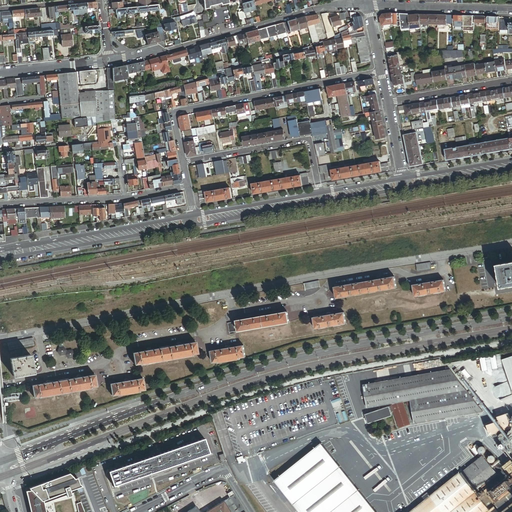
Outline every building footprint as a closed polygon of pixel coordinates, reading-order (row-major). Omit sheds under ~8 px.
[(194,12),(180,17),(181,20),(181,21),(195,16),(194,12)] [(13,20),(12,17),(11,17),(11,13),(1,14),(2,19),(8,18),(9,23),(13,23),(13,20)] [(323,21),(329,19),(329,18),(327,13),(326,13),(321,14),(323,21)] [(392,13),(383,14),(380,18),(382,26),(393,25),(392,13)] [(392,13),(393,25),(398,24),(398,26),(401,26),(400,22),(400,16),(399,14),(392,13)] [(305,17),(307,24),(314,22),(319,21),(317,14),(305,17)] [(409,21),(410,29),(421,28),(420,24),(419,14),(408,14),(408,15),(409,21)] [(419,14),(420,24),(429,25),(429,15),(419,14)] [(331,26),(332,27),(341,24),(338,15),(333,17),(331,17),(329,18),(329,19),(330,22),(331,26)] [(429,15),(429,25),(438,25),(438,15),(429,15)] [(438,15),(438,25),(446,25),(446,23),(447,15),(438,15)] [(197,22),(195,16),(181,21),(183,26),(197,22)] [(355,17),(352,17),(353,21),(351,22),(353,25),(351,27),(353,30),(355,29),(363,26),(361,16),(355,17)] [(463,23),(463,26),(473,26),(473,23),(473,16),(464,16),(463,23)] [(499,17),(487,16),(487,29),(499,29),(499,17)] [(308,27),(307,24),(305,17),(296,19),(299,29),(308,27)] [(286,33),(299,29),(296,19),(283,23),(285,29),(286,33)] [(509,20),(501,20),(500,30),(508,31),(509,20)] [(167,23),(163,24),(165,31),(177,29),(175,22),(167,23)] [(276,32),(285,29),(283,23),(274,25),(276,32)] [(100,25),(95,26),(89,26),(85,27),(85,30),(85,33),(100,32),(100,25)] [(268,37),(277,35),(276,32),(274,25),(266,28),(268,37)] [(260,40),(268,37),(266,28),(257,30),(260,40)] [(145,36),(143,29),(135,30),(136,32),(138,39),(145,37),(145,36)] [(260,40),(257,30),(245,33),(247,42),(248,44),(260,40)] [(148,45),(161,41),(159,34),(158,32),(145,36),(145,37),(148,45)] [(245,33),(236,36),(238,43),(239,45),(247,42),(245,33)] [(71,34),(61,35),(62,46),(73,45),(71,34)] [(351,44),(350,38),(349,35),(341,36),(342,39),(343,46),(351,44)] [(370,61),(365,35),(355,37),(356,43),(360,63),(370,61)] [(225,39),(227,45),(228,47),(235,44),(233,37),(225,39)] [(29,42),(28,38),(18,39),(16,39),(17,56),(18,61),(18,63),(22,63),(20,44),(29,43),(29,42)] [(343,46),(342,39),(334,40),(336,48),(343,47),(343,46)] [(336,48),(334,40),(322,42),(323,45),(324,50),(324,51),(336,48)] [(211,50),(219,47),(217,41),(209,44),(211,50)] [(212,52),(211,50),(209,44),(199,46),(202,55),(206,54),(212,52)] [(324,50),(323,45),(315,46),(316,54),(320,53),(320,51),(324,50)] [(199,46),(196,47),(199,55),(188,58),(189,61),(195,59),(195,61),(203,59),(202,55),(199,46)] [(188,55),(188,58),(199,55),(196,47),(186,50),(188,55)] [(181,57),(188,55),(186,50),(166,56),(167,61),(172,60),(181,57)] [(454,51),(453,51),(452,51),(453,58),(454,59),(464,58),(462,50),(458,51),(454,51)] [(453,58),(452,51),(448,51),(442,51),(444,59),(453,58)] [(395,53),(388,54),(391,68),(400,66),(397,52),(395,53)] [(157,59),(145,62),(144,70),(144,71),(151,69),(152,72),(161,70),(162,74),(170,72),(168,63),(167,61),(166,56),(160,58),(160,59),(157,59)] [(234,67),(240,66),(244,65),(242,57),(238,58),(240,64),(236,65),(236,63),(235,63),(234,59),(231,60),(232,63),(234,67)] [(505,62),(504,59),(503,59),(501,60),(495,61),(497,71),(506,69),(505,64),(505,62)] [(262,63),(261,61),(253,63),(250,63),(250,67),(251,69),(252,69),(262,67),(262,65),(262,63)] [(497,71),(495,61),(485,63),(487,73),(497,71)] [(136,72),(144,70),(145,62),(135,64),(136,72)] [(274,68),(273,63),(262,65),(262,67),(263,73),(264,74),(271,73),(274,72),(274,68)] [(475,65),(475,63),(465,65),(467,76),(477,74),(475,65)] [(487,73),(485,63),(478,64),(477,63),(476,64),(476,65),(475,65),(477,74),(487,73)] [(135,72),(136,72),(135,64),(126,66),(128,74),(135,72)] [(457,78),(455,67),(453,67),(452,65),(445,66),(445,69),(447,80),(457,78)] [(467,76),(465,65),(455,67),(457,78),(467,76)] [(113,81),(128,78),(128,74),(126,66),(112,69),(113,81)] [(402,75),(400,66),(391,68),(392,77),(402,75)] [(232,70),(232,68),(229,68),(225,69),(224,69),(225,74),(231,73),(232,77),(233,76),(232,70)] [(238,75),(242,74),(241,69),(232,70),(233,76),(234,77),(237,77),(236,75),(238,75)] [(447,80),(445,69),(433,72),(435,82),(447,80)] [(76,72),(78,84),(95,83),(94,70),(76,72)] [(80,104),(80,102),(78,92),(78,84),(76,72),(57,74),(57,75),(58,80),(58,82),(59,92),(60,98),(60,101),(61,106),(80,104)] [(417,85),(434,82),(432,72),(423,73),(415,75),(416,81),(417,85)] [(234,77),(233,76),(232,77),(231,73),(225,74),(226,76),(227,82),(234,80),(234,77)] [(404,84),(402,75),(392,77),(394,85),(404,84)] [(16,88),(15,82),(15,79),(6,80),(7,84),(7,89),(16,88)] [(208,82),(207,79),(195,82),(196,85),(196,87),(208,84),(208,82)] [(219,80),(208,82),(208,84),(210,91),(221,89),(220,84),(219,80)] [(16,94),(23,94),(23,84),(22,81),(15,82),(16,88),(16,94)] [(346,84),(347,91),(355,89),(354,82),(346,84)] [(338,95),(347,93),(347,91),(346,84),(329,87),(330,96),(338,95)] [(184,88),(183,86),(182,86),(175,88),(169,89),(170,94),(180,91),(180,92),(184,91),(184,88)] [(511,96),(511,87),(503,89),(505,98),(511,96)] [(320,89),(305,92),(306,100),(307,103),(322,100),(320,89)] [(505,98),(503,89),(494,90),(496,99),(505,98)] [(104,121),(115,119),(114,90),(108,91),(102,91),(103,101),(104,121)] [(496,99),(494,90),(486,92),(487,101),(496,99)] [(102,91),(78,92),(80,102),(103,101),(102,91)] [(295,94),(297,102),(301,101),(306,100),(305,92),(295,94)] [(487,101),(486,92),(477,93),(479,102),(487,101)] [(340,103),(349,102),(347,93),(338,95),(340,103)] [(479,102),(477,93),(469,95),(470,104),(479,102)] [(288,104),(297,102),(295,94),(286,96),(287,102),(288,104)] [(369,95),(366,96),(367,102),(371,101),(372,108),(363,110),(364,113),(371,112),(380,110),(377,94),(369,95)] [(470,104),(469,95),(460,96),(462,105),(470,104)] [(275,106),(278,106),(280,105),(279,103),(284,102),(283,96),(274,98),(275,106)] [(462,105),(460,96),(451,98),(453,107),(462,105)] [(275,107),(275,106),(274,98),(266,99),(268,108),(275,107)] [(453,107),(451,98),(437,100),(439,109),(453,107)] [(256,110),(260,110),(264,109),(268,108),(266,99),(255,102),(256,110)] [(439,109),(437,100),(428,102),(430,111),(439,109)] [(103,101),(80,102),(80,104),(81,118),(91,117),(93,123),(104,121),(103,101)] [(430,111),(428,102),(420,103),(422,112),(427,112),(430,111)] [(248,116),(252,115),(249,103),(244,104),(246,112),(238,114),(238,117),(246,116),(248,116)] [(422,112),(420,103),(405,106),(407,115),(422,112)] [(62,120),(81,118),(80,104),(61,106),(62,119),(62,120)] [(237,111),(238,114),(246,112),(244,104),(236,105),(237,111)] [(11,114),(10,106),(0,106),(0,115),(1,121),(3,121),(3,126),(5,126),(11,125),(12,125),(11,114)] [(342,118),(352,116),(351,111),(350,107),(341,109),(342,118)] [(213,117),(227,114),(227,113),(226,108),(212,110),(213,117)] [(214,119),(213,117),(212,110),(196,113),(198,122),(214,119)] [(382,120),(380,110),(371,112),(373,122),(382,120)] [(17,125),(30,124),(29,120),(16,122),(16,121),(16,120),(15,120),(14,114),(11,114),(12,125),(17,125)] [(182,132),(191,129),(188,115),(180,117),(179,118),(182,132)] [(298,123),(297,116),(296,115),(288,116),(292,137),(300,136),(298,123)] [(138,117),(137,117),(135,117),(134,117),(135,120),(131,121),(132,124),(136,123),(137,131),(140,131),(140,130),(138,117)] [(412,122),(413,130),(424,128),(423,123),(422,117),(420,117),(421,121),(412,122)] [(86,118),(74,119),(75,128),(87,127),(86,118)] [(281,127),(279,118),(273,119),(274,128),(281,127)] [(334,131),(331,120),(311,124),(313,133),(313,136),(328,133),(329,133),(328,132),(334,131)] [(385,137),(382,120),(373,122),(377,139),(385,137)] [(311,124),(310,121),(298,123),(300,136),(313,133),(311,124)] [(34,125),(33,123),(30,124),(17,125),(17,128),(23,127),(24,135),(28,135),(31,135),(31,133),(33,133),(32,125),(34,125)] [(113,125),(112,123),(98,126),(100,142),(109,141),(110,141),(108,128),(113,128),(113,125)] [(126,124),(127,132),(137,131),(136,123),(132,124),(128,124),(126,124)] [(166,132),(164,123),(161,124),(156,125),(158,134),(159,134),(162,133),(166,132)] [(17,128),(17,125),(12,125),(11,125),(12,131),(21,130),(21,136),(24,135),(23,127),(17,128)] [(71,136),(70,125),(58,126),(59,137),(71,136)] [(46,137),(46,134),(45,127),(41,128),(41,136),(36,136),(36,137),(36,143),(47,142),(46,137)] [(277,140),(285,139),(284,129),(278,130),(275,131),(277,140)] [(137,131),(127,132),(128,139),(138,138),(137,131)] [(234,131),(220,134),(222,143),(232,141),(232,140),(236,139),(234,131)] [(268,142),(277,140),(275,131),(266,133),(268,142)] [(338,152),(337,148),(334,131),(328,132),(329,133),(328,133),(332,153),(338,152)] [(407,148),(419,145),(417,132),(404,135),(407,148)] [(260,143),(268,142),(266,133),(258,134),(260,143)] [(253,145),(260,143),(258,134),(256,134),(253,135),(252,135),(253,145)] [(244,146),(253,145),(252,135),(248,136),(244,137),(243,137),(244,146)] [(511,149),(510,138),(482,143),(484,154),(511,149)] [(109,144),(109,141),(100,142),(100,144),(99,144),(99,150),(108,149),(108,148),(113,147),(112,143),(109,144)] [(170,151),(168,141),(165,142),(167,149),(158,150),(159,154),(164,153),(165,152),(166,152),(170,151)] [(190,156),(197,155),(196,147),(195,143),(194,141),(185,143),(187,155),(190,156)] [(144,153),(142,142),(136,143),(134,143),(135,146),(135,148),(135,151),(137,158),(144,157),(144,156),(144,153)] [(205,153),(215,152),(214,146),(213,146),(212,142),(211,143),(211,145),(208,145),(203,146),(204,151),(205,153)] [(317,156),(326,154),(324,143),(315,145),(317,156)] [(471,156),(484,154),(482,143),(475,145),(470,146),(471,156)] [(421,154),(419,145),(407,148),(408,157),(421,154)] [(68,146),(59,147),(59,152),(61,152),(61,157),(67,157),(66,151),(68,151),(68,146)] [(459,158),(471,156),(470,146),(457,148),(459,158)] [(44,151),(43,148),(34,149),(35,153),(35,157),(38,157),(37,152),(44,151)] [(447,160),(459,158),(457,148),(445,150),(447,160)] [(177,159),(175,150),(170,151),(166,152),(166,153),(167,155),(168,161),(177,159)] [(15,157),(14,151),(6,152),(7,163),(16,163),(15,157)] [(146,168),(146,170),(158,167),(157,163),(156,154),(150,155),(144,156),(144,157),(145,160),(146,168)] [(422,161),(421,154),(408,157),(410,167),(423,164),(422,161)] [(243,157),(244,164),(252,163),(251,155),(243,157)] [(136,164),(135,158),(124,160),(125,163),(133,162),(134,170),(137,170),(136,166),(136,164)] [(138,170),(146,168),(145,160),(137,161),(137,163),(137,165),(138,170)] [(223,161),(215,162),(217,176),(230,173),(229,166),(224,167),(223,161)] [(357,176),(382,171),(381,171),(380,164),(380,163),(380,161),(355,166),(357,176)] [(282,162),(274,163),(276,175),(284,173),(282,162)] [(14,174),(17,173),(16,169),(15,169),(15,166),(16,166),(16,163),(7,163),(9,174),(14,174)] [(104,168),(104,163),(94,164),(95,171),(96,180),(98,180),(102,179),(101,168),(104,168)] [(381,171),(382,171),(389,170),(387,163),(380,164),(381,171)] [(85,173),(85,172),(84,166),(81,166),(80,164),(75,165),(76,170),(77,170),(77,174),(82,174),(85,173)] [(95,171),(94,164),(85,164),(86,172),(95,171)] [(181,180),(178,164),(172,165),(172,166),(172,167),(173,172),(174,178),(171,179),(172,184),(180,182),(181,180)] [(207,178),(204,164),(198,165),(201,179),(207,178)] [(73,165),(58,167),(58,174),(73,173),(73,165)] [(319,166),(321,174),(325,173),(328,172),(327,165),(319,166)] [(58,174),(58,167),(57,167),(57,166),(51,167),(52,180),(53,180),(56,180),(59,179),(58,174)] [(333,180),(357,176),(355,166),(331,170),(331,172),(333,180)] [(46,190),(43,168),(36,168),(40,198),(48,197),(48,189),(46,190)] [(331,172),(328,172),(325,173),(326,181),(333,180),(331,172)] [(36,173),(27,174),(29,188),(34,187),(34,184),(38,184),(36,173)] [(160,177),(160,178),(162,186),(172,184),(171,179),(170,175),(160,177)] [(276,180),(278,190),(303,186),(303,185),(301,178),(301,175),(276,180)] [(248,185),(246,176),(236,178),(235,177),(233,177),(233,179),(231,179),(232,188),(239,187),(241,186),(248,185)] [(19,191),(22,190),(27,190),(25,177),(24,177),(21,178),(17,178),(18,183),(18,186),(19,191)] [(308,177),(301,178),(303,185),(310,184),(308,177)] [(162,186),(160,178),(148,181),(149,188),(162,186)] [(97,195),(96,188),(96,185),(96,180),(92,180),(92,182),(87,183),(88,189),(88,195),(97,195)] [(254,194),(278,190),(276,180),(252,184),(254,194)] [(61,197),(71,196),(71,193),(71,190),(70,186),(60,187),(60,192),(61,197)] [(208,202),(208,203),(232,198),(230,188),(206,192),(207,198),(208,202)] [(199,192),(200,199),(207,198),(206,192),(205,191),(199,192)] [(183,192),(168,195),(169,201),(176,200),(177,205),(186,204),(183,192)] [(152,204),(165,202),(164,196),(151,199),(152,204)] [(165,204),(165,202),(152,204),(151,199),(149,199),(151,205),(151,207),(153,207),(165,204)] [(128,208),(138,206),(137,201),(123,204),(124,212),(125,218),(129,217),(128,208)] [(124,212),(123,204),(119,204),(119,207),(115,208),(115,214),(115,219),(120,219),(119,212),(124,212)] [(90,206),(79,206),(79,212),(79,216),(91,215),(90,208),(90,206)] [(40,218),(50,217),(49,207),(39,208),(40,218)] [(65,218),(64,207),(63,207),(49,207),(50,217),(50,219),(65,218)] [(37,220),(40,219),(40,218),(39,208),(30,208),(24,209),(25,218),(25,219),(36,218),(37,220)] [(23,218),(25,218),(24,209),(14,210),(16,219),(23,218)] [(8,223),(16,222),(16,219),(8,220),(6,210),(2,210),(2,211),(3,217),(3,222),(7,221),(8,223)] [(8,220),(16,219),(14,210),(6,210),(8,220)] [(511,262),(497,265),(501,288),(511,286),(511,262)] [(418,265),(419,272),(435,270),(433,263),(418,265)] [(345,285),(335,287),(337,298),(341,297),(341,298),(348,297),(347,296),(356,295),(363,294),(371,292),(371,293),(377,292),(377,291),(386,290),(392,289),(397,288),(395,277),(384,278),(381,278),(377,278),(378,279),(375,280),(355,284),(355,283),(352,284),(352,283),(348,283),(348,284),(345,285)] [(320,288),(319,281),(304,283),(305,290),(320,288)] [(424,284),(413,286),(415,297),(420,296),(420,297),(426,296),(426,295),(435,294),(442,293),(446,292),(444,281),(434,283),(434,282),(431,282),(427,282),(427,283),(424,283),(424,284)] [(237,321),(238,331),(289,322),(287,312),(278,313),(270,314),(270,315),(253,318),(253,317),(245,318),(246,319),(236,321),(237,321)] [(324,316),(313,318),(315,329),(320,328),(320,329),(326,328),(326,327),(335,326),(341,325),(345,324),(344,313),(333,315),(333,314),(330,315),(330,314),(327,314),(327,315),(324,316)] [(228,323),(230,332),(238,331),(237,321),(228,323)] [(34,345),(33,338),(7,343),(9,350),(34,345)] [(177,344),(177,345),(174,345),(174,346),(169,347),(169,346),(159,348),(159,349),(154,350),(154,349),(151,349),(147,349),(147,350),(144,350),(144,351),(133,353),(135,365),(140,364),(141,365),(147,364),(147,363),(155,361),(156,362),(162,361),(162,360),(170,358),(171,360),(177,359),(177,357),(186,356),(186,357),(192,356),(192,355),(197,354),(195,342),(184,344),(181,344),(181,343),(177,344)] [(223,349),(211,351),(213,363),(219,362),(219,363),(225,362),(225,361),(233,359),(234,361),(240,359),(240,358),(245,357),(243,346),(232,348),(232,347),(229,348),(229,347),(225,347),(225,348),(223,349)] [(69,352),(67,348),(62,349),(60,352),(62,355),(67,355),(70,358),(74,357),(77,354),(75,351),(71,352),(69,352)] [(18,357),(10,358),(13,376),(34,373),(30,355),(22,356),(18,357)] [(511,356),(502,360),(508,379),(511,377),(511,356)] [(415,422),(484,410),(451,368),(364,384),(368,407),(403,401),(407,400),(411,399),(412,404),(415,422)] [(44,384),(32,386),(34,397),(39,396),(40,398),(46,397),(46,395),(55,394),(55,395),(61,394),(61,393),(70,391),(70,392),(76,391),(76,390),(85,388),(85,390),(91,389),(91,387),(97,386),(95,375),(83,377),(83,376),(80,377),(80,376),(76,377),(76,378),(74,378),(74,379),(68,380),(68,379),(58,381),(53,382),(50,382),(50,381),(46,382),(46,383),(43,383),(44,384)] [(122,382),(110,384),(112,396),(118,395),(118,396),(124,395),(124,394),(133,392),(133,394),(140,392),(139,391),(145,390),(143,379),(131,381),(131,380),(129,381),(128,380),(125,380),(125,381),(122,382)] [(411,423),(403,401),(393,404),(395,411),(400,427),(411,423)] [(395,411),(393,404),(365,414),(368,423),(393,415),(392,412),(395,411)] [(511,417),(510,419),(508,414),(497,417),(498,422),(487,426),(490,436),(511,428),(511,417)] [(209,456),(203,440),(107,472),(113,488),(209,456)] [(462,473),(460,472),(409,511),(377,511),(322,443),(275,480),(300,511),(511,511),(511,503),(500,511),(486,511),(511,493),(511,474),(511,472),(502,479),(484,456),(462,473)] [(45,511),(43,501),(65,493),(67,498),(71,496),(70,491),(73,490),(81,487),(82,487),(79,484),(77,478),(74,479),(69,474),(28,488),(30,491),(25,492),(26,494),(29,511),(45,511)] [(85,511),(90,511),(81,487),(73,490),(78,502),(81,501),(85,511)] [(244,511),(245,511),(234,494),(230,497),(206,511),(244,511)]
